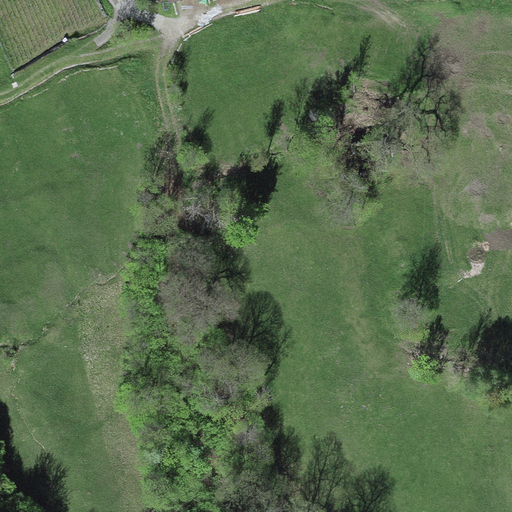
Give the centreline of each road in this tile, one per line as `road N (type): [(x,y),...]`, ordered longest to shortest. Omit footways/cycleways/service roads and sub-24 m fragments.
road 1 (motorway): [(0,350),(338,0)]
road 2 (motorway): [(171,0),(0,160)]
